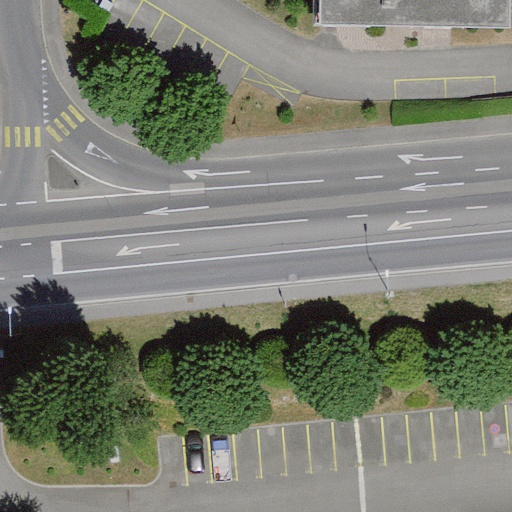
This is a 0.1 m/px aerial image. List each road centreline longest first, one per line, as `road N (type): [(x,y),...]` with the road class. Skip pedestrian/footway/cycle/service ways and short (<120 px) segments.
road 1 (primary): [(0,260),(511,215)]
road 2 (residential): [(511,70),(384,82),(280,59),(187,0)]
